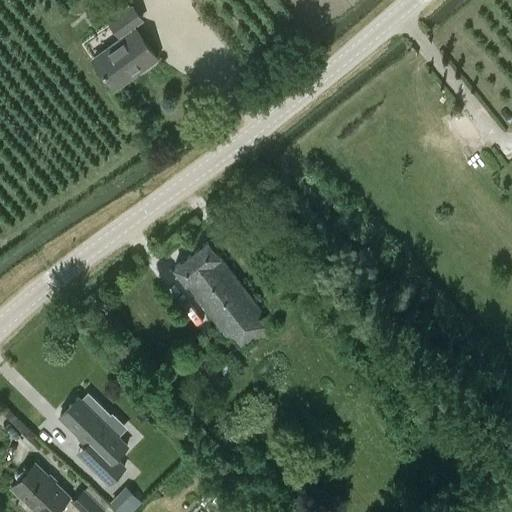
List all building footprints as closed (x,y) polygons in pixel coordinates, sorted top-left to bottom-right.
[(134,27),(144,20),(132,4),(130,5),(125,0),(114,0),(104,7),(112,19),(107,22),(120,40),(93,59),(114,88),(156,57),(135,29),(134,27)] [(224,335),(258,310),(208,243),(174,268),(224,335)] [(87,389),(78,397),(101,419),(109,412),(87,389)] [(60,416),(98,454),(88,463),(108,483),(124,467),(115,458),(126,446),(78,397),(60,416)] [(70,511),(75,507),(81,511),(101,511),(105,508),(83,488),(72,499),(68,496),(69,495),(35,462),(11,487),(37,511),(52,511),(59,506),(65,511),(70,511)] [(141,499),(125,484),(117,492),(133,508),(141,499)]
